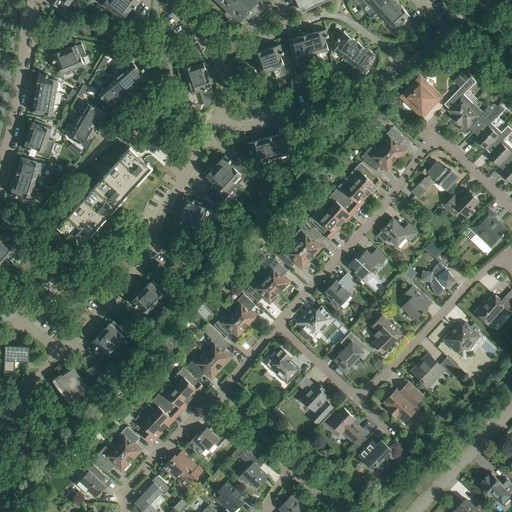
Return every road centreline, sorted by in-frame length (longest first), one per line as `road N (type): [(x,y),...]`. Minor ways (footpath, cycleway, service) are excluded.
road 1 (residential): [(276,324),(371,221),(430,140),(440,139),(511,208)]
road 2 (residential): [(60,353),(129,281),(216,119)]
road 3 (residential): [(450,35),(378,82),(303,113),(244,126),(216,119)]
road 4 (residential): [(506,252),(358,401)]
road 5 (residential): [(0,166),(26,0)]
road 6 (residential): [(127,511),(127,486),(218,394)]
road 7 (residential): [(415,511),(511,409)]
road 8 (residential): [(216,119),(223,74),(171,0)]
road 9 (tertiary): [(0,122),(13,0)]
